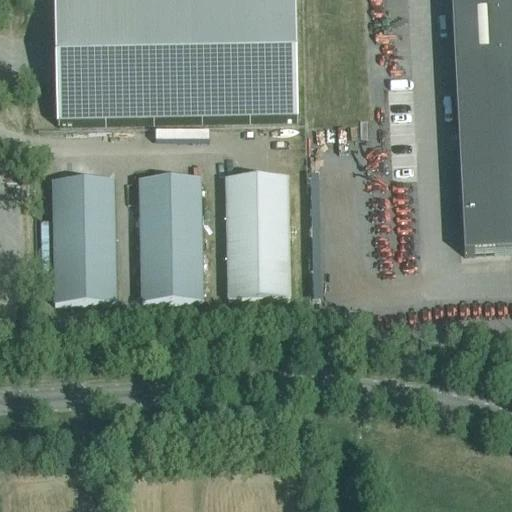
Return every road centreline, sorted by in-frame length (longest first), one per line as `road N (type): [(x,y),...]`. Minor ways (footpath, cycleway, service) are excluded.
road 1 (tertiary): [(511,424),(365,391),(254,386),(0,404)]
road 2 (unknown): [(431,0),(449,265),(465,285),(511,284)]
